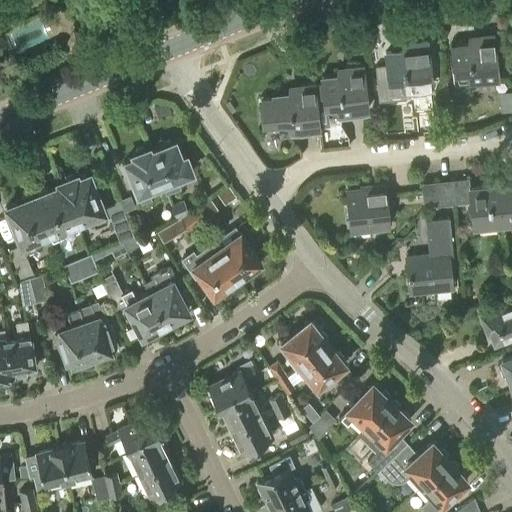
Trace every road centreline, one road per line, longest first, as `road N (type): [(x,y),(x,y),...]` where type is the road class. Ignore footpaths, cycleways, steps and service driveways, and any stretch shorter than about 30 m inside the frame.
road 1 (residential): [(511,470),(463,408),(316,264)]
road 2 (residential): [(268,199),(325,160),(476,148),(511,134)]
road 3 (secondary): [(0,120),(172,49)]
road 4 (residential): [(268,199),(201,106),(172,49)]
road 5 (residential): [(0,416),(69,402),(170,364)]
road 6 (residential): [(170,364),(316,264)]
road 7 (residential): [(239,511),(170,364)]
road 8 (secondary): [(172,49),(295,0)]
